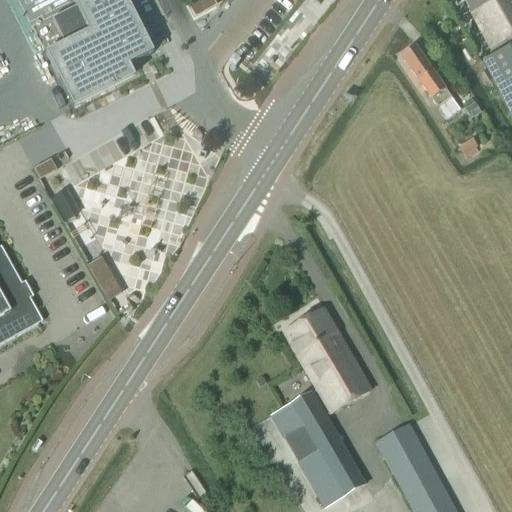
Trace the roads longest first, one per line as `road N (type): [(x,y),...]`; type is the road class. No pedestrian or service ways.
road 1 (primary): [(40,511),(273,154)]
road 2 (unknown): [(262,170),(325,234),(477,489),(478,511)]
road 3 (unclassified): [(273,154),(221,117),(168,0)]
road 4 (primary): [(273,154),(379,0)]
